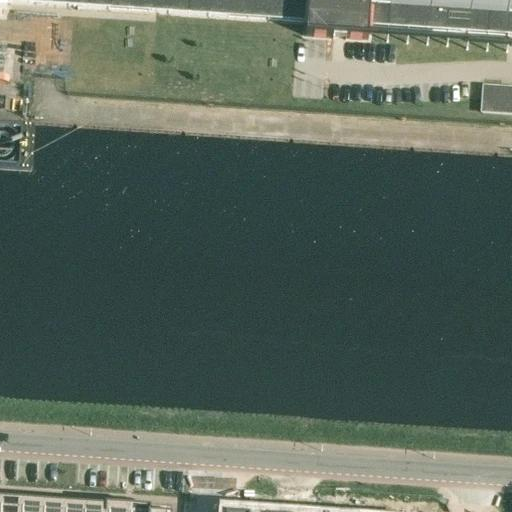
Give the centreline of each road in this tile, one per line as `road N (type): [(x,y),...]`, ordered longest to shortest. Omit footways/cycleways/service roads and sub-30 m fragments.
road 1 (tertiary): [(208,459),(511,480)]
road 2 (tertiary): [(0,444),(208,459)]
road 3 (residential): [(0,485),(205,499)]
